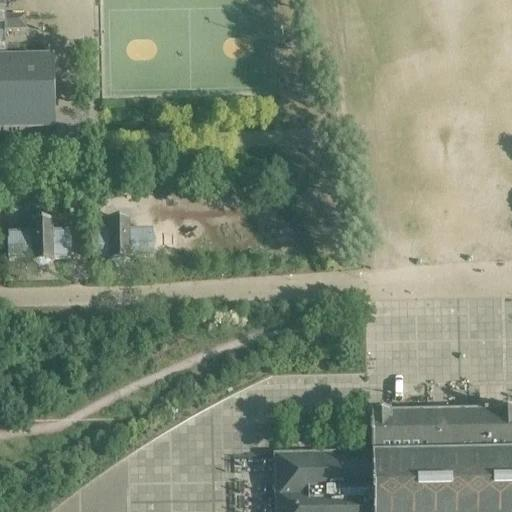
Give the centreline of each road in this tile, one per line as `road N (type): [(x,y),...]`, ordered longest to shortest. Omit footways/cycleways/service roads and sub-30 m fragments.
road 1 (residential): [(0,295),(369,284)]
road 2 (residential): [(370,391),(282,393),(258,404),(209,447),(171,511)]
road 3 (residential): [(369,284),(511,278)]
road 4 (residential): [(370,391),(511,390)]
